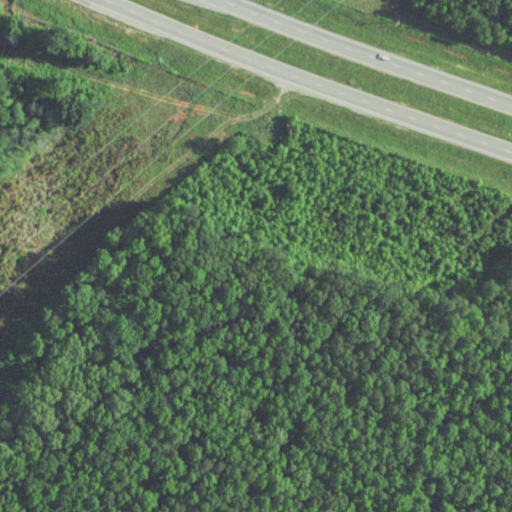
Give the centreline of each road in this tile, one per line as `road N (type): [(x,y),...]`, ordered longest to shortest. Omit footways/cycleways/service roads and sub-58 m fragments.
road 1 (trunk): [(109,0),(511,153)]
road 2 (trunk): [(511,105),(229,0)]
